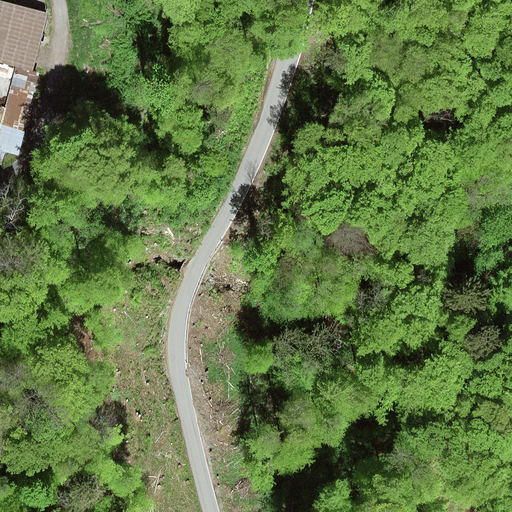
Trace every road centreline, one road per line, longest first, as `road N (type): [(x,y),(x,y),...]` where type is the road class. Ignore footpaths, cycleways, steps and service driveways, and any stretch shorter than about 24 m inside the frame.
road 1 (unclassified): [(210,511),(181,382),(179,321),(194,265),(270,110),(303,0)]
road 2 (track): [(0,179),(42,139),(65,48),(60,0)]
